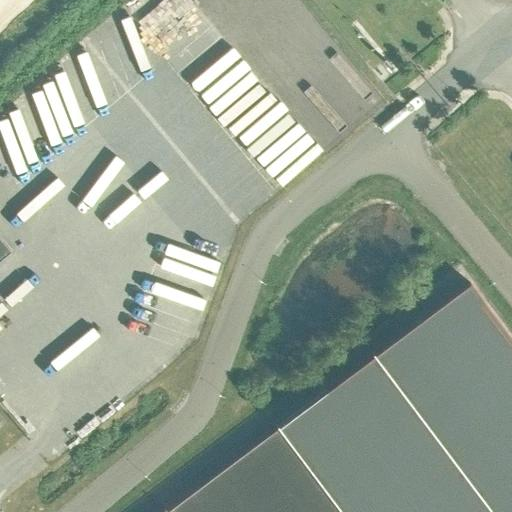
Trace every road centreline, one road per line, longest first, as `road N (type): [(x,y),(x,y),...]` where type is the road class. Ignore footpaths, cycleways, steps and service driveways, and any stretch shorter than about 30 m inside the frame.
road 1 (unclassified): [(80,511),(186,422),(262,233),(385,131)]
road 2 (unclassified): [(511,284),(385,131)]
